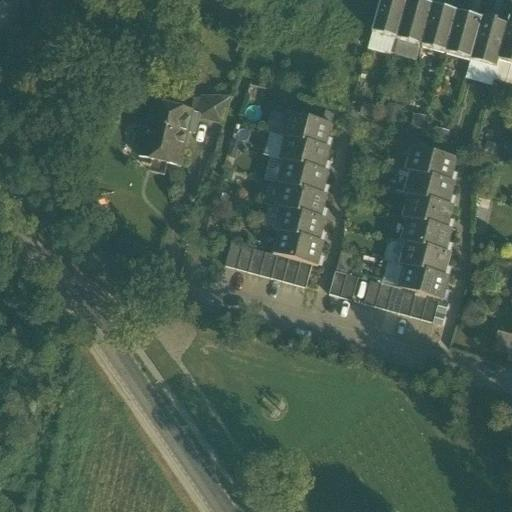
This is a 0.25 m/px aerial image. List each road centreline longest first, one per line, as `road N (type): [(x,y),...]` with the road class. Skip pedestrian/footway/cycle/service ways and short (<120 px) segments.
road 1 (residential): [(69,289),(120,278),(511,384)]
road 2 (tertiary): [(69,289),(223,511)]
road 3 (tertiary): [(0,183),(69,289)]
